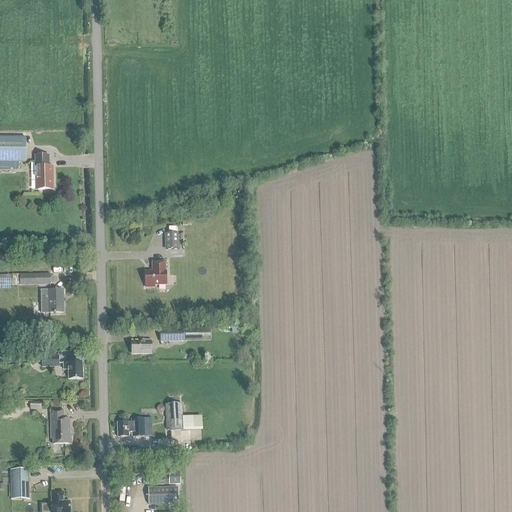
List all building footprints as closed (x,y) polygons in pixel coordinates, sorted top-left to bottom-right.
[(24,138),(0,138),(0,162),(25,163),(24,138)] [(36,162),(36,168),(35,168),(36,179),(37,179),(37,191),(44,190),(44,189),(52,189),(51,179),(48,179),(48,162),(36,162)] [(178,250),(178,234),(164,234),(165,250),(178,250)] [(145,272),(145,287),(154,287),(154,285),(166,285),(166,271),(165,271),(165,261),(151,262),(152,272),(145,272)] [(50,274),(0,274),(0,286),(50,285),(50,274)] [(41,314),(48,314),(63,313),(63,290),(47,290),(48,296),(42,296),(42,302),(40,302),(41,314)] [(159,340),(183,339),(183,330),(159,330),(159,340)] [(150,354),(150,341),(131,341),(131,354),(150,354)] [(31,364),(41,364),(41,368),(59,367),(58,356),(41,356),(41,354),(31,354),(31,364)] [(62,371),(67,371),(67,381),(82,380),(82,363),(62,363),(62,371)] [(30,410),(40,410),(40,402),(30,402),(30,410)] [(183,430),(182,404),(165,405),(166,431),(183,430)] [(50,439),(52,439),(52,445),(71,445),(70,435),(68,435),(68,421),(63,421),(62,411),(50,411),(50,439)] [(145,437),(144,419),(131,419),(131,422),(117,423),(117,438),(128,438),(128,433),(131,433),(131,437),(145,437)] [(29,500),(29,471),(10,471),(11,501),(29,500)] [(155,478),(155,486),(169,486),(169,477),(155,478)] [(148,489),(149,505),(178,505),(178,488),(148,489)] [(50,493),(50,511),(70,511),(70,502),(64,502),(64,492),(50,493)]
